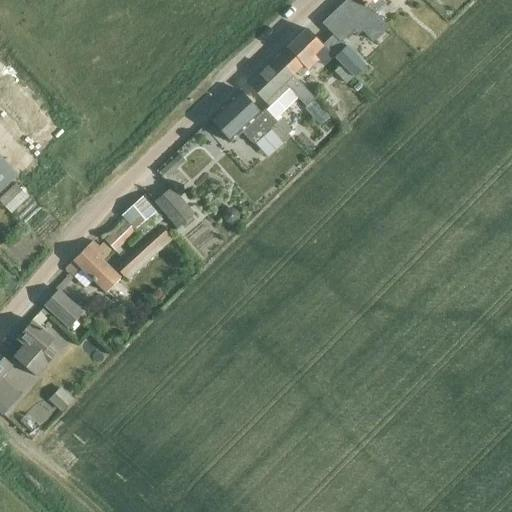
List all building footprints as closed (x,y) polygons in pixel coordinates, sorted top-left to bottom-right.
[(373,13),(360,0),(345,0),(321,24),(333,36),(323,47),(341,65),(353,77),(354,78),(365,67),(340,42),(356,25),(372,41),(387,26),(373,13)] [(360,0),(373,13),(383,2),(381,0),(360,0)] [(304,29),(274,56),(292,73),(295,70),(300,76),(317,61),(312,55),(322,46),(304,29)] [(292,73),(274,56),(267,62),(248,82),(269,105),(277,113),(295,96),(303,106),(313,97),(292,73)] [(341,65),(334,71),(346,83),(353,77),(341,65)] [(282,140),(289,134),(264,108),(261,111),(240,89),(208,119),(229,141),(241,129),(254,143),(270,128),(282,140)] [(188,159),(180,152),(161,170),(168,177),(188,159)] [(0,157),(0,190),(17,176),(0,157)] [(195,210),(174,184),(156,199),(179,226),(195,210)] [(157,210),(145,194),(125,211),(137,226),(157,210)] [(126,218),(105,238),(117,250),(137,230),(126,218)] [(127,281),(172,240),(160,226),(115,269),(127,281)] [(106,292),(119,278),(99,258),(104,254),(92,242),(66,269),(86,288),(93,280),(106,292)] [(67,327),(80,312),(57,288),(44,304),(67,327)] [(53,340),(31,321),(17,339),(24,345),(14,358),(36,377),(56,354),(48,347),(53,340)] [(0,378),(12,366),(0,355),(0,412),(3,415),(13,405),(0,392),(0,378)] [(61,391),(50,402),(58,410),(60,412),(71,401),(69,399),(61,391)] [(23,432),(30,423),(18,413),(10,422),(23,432)]
